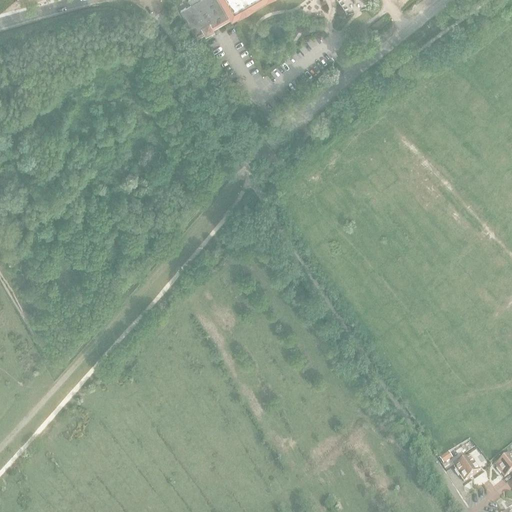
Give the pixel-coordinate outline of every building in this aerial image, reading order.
[(188,0),(191,4),(189,6),(189,5),(180,10),(194,35),(227,16),(217,0),(188,0)] [(222,0),(232,17),(261,0),(222,0)] [(448,453),(440,459),(443,464),(451,458),(448,453)] [(511,453),(496,465),(498,467),(496,468),(500,473),(501,472),(505,476),(511,470),(511,453)] [(470,457),(454,468),(456,471),(454,472),(455,472),(458,477),(459,476),(464,482),(478,472),(480,471),(470,457)]
